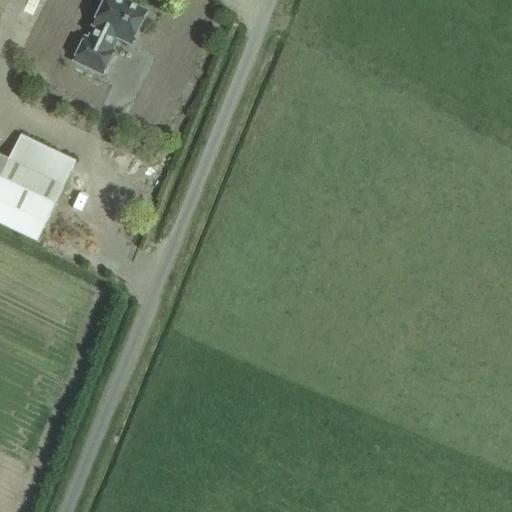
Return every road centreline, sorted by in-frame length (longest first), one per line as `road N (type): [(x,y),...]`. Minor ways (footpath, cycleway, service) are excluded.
road 1 (unclassified): [(67,511),(279,0)]
road 2 (track): [(267,30),(511,149)]
